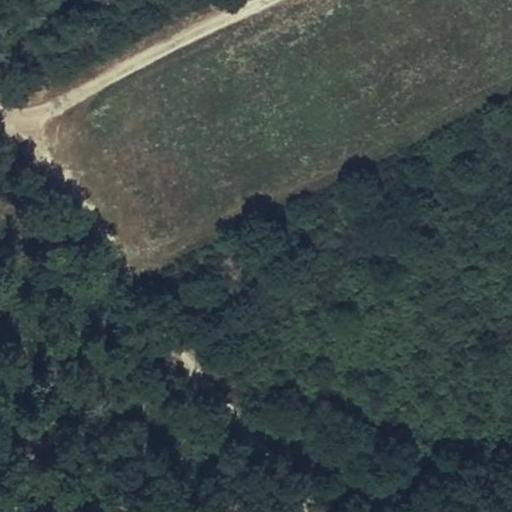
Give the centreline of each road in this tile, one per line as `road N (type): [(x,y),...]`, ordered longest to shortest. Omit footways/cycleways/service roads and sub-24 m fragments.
road 1 (track): [(132,276),(511,99)]
road 2 (track): [(245,0),(87,80),(18,128)]
road 3 (track): [(18,128),(132,276)]
